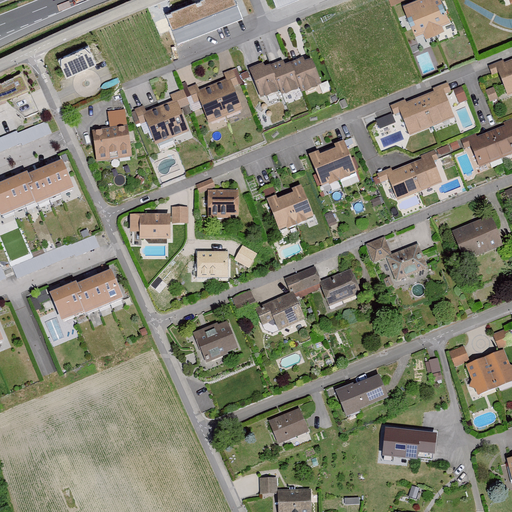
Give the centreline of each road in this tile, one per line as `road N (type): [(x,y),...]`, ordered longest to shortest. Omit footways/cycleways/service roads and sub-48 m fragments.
road 1 (residential): [(511,51),(106,216)]
road 2 (residential): [(511,179),(154,324)]
road 3 (residential): [(204,432),(511,306)]
road 4 (residential): [(33,51),(153,0)]
road 5 (residential): [(0,291),(119,247)]
